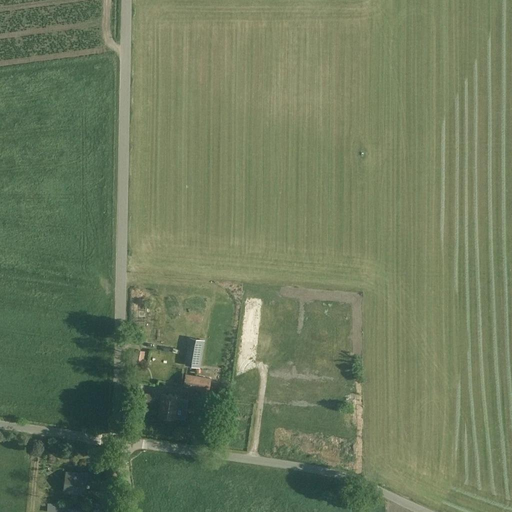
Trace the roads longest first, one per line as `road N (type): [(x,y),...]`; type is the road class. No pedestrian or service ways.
road 1 (unclassified): [(121,440),(123,0)]
road 2 (unclassified): [(121,440),(332,472),(427,511)]
road 3 (unclassified): [(121,440),(0,424)]
